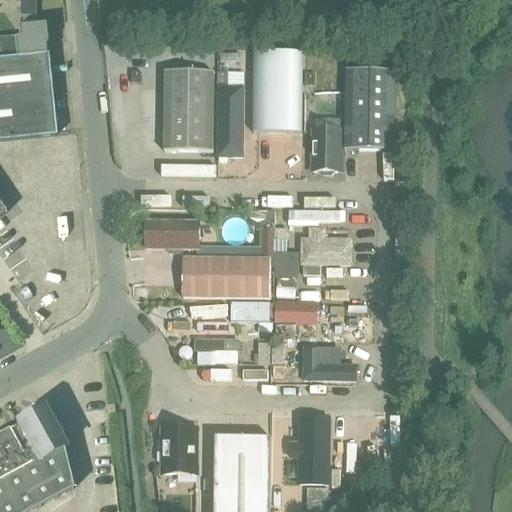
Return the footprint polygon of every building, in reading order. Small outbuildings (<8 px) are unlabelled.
[(19,26),(35,27),(37,4),(20,3),(19,26)] [(0,40),(0,60),(45,56),(44,47),(46,47),(44,26),(17,29),(18,39),(0,40)] [(303,136),(304,55),(255,54),(254,136),(303,136)] [(0,143),(55,138),(47,56),(45,56),(0,60),(0,143)] [(347,73),(346,153),(394,154),(395,74),(347,73)] [(142,75),(132,75),(132,88),(142,88),(142,75)] [(166,75),(165,158),(216,158),(217,75),(166,75)] [(228,76),(219,76),(219,87),(228,87),(228,76)] [(316,78),(306,78),(306,90),(316,90),(316,78)] [(219,163),(249,164),(251,95),(221,94),(219,163)] [(336,175),(343,175),(343,132),(314,132),(314,175),(320,175),(324,179),(333,179),(336,175)] [(274,252),(275,231),(275,213),(250,213),(250,221),(257,232),(263,232),(262,252),(274,252)] [(199,225),(147,224),(147,251),(199,252),(199,225)] [(287,231),(275,231),(275,242),(287,242),(287,231)] [(302,273),(350,273),(350,243),(302,242),(302,273)] [(299,273),(299,255),(275,255),(275,280),(299,280),(299,273)] [(183,261),(183,300),(270,301),(271,262),(183,261)] [(231,306),(231,325),(270,325),(270,306),(231,306)] [(317,327),(317,307),(276,307),(276,326),(317,327)] [(259,368),(271,368),(272,348),(259,347),(259,368)] [(284,348),(272,348),(271,368),(284,368),(284,348)] [(292,352),(291,371),(332,372),(332,353),(292,352)] [(0,511),(33,511),(72,492),(61,451),(64,450),(58,438),(60,437),(56,421),(49,423),(43,411),(15,426),(17,430),(8,434),(7,433),(0,437),(0,511)] [(348,424),(349,476),(381,476),(380,424),(348,424)] [(196,432),(161,432),(161,444),(156,444),(156,465),(161,465),(161,477),(196,477),(196,432)] [(270,511),(271,439),(218,439),(216,511),(270,511)] [(307,489),(306,451),(280,452),(281,490),(307,489)] [(351,501),(367,487),(359,478),(344,492),(351,501)] [(328,491),(307,491),(307,503),(328,503),(328,491)]
